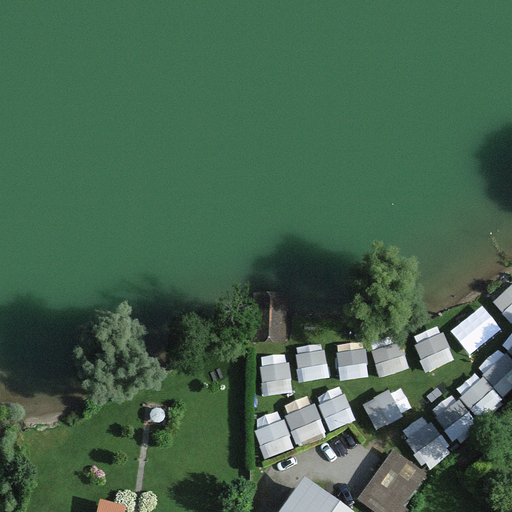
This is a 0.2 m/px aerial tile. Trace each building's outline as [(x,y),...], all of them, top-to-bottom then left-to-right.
[(511,283),(494,301),(511,319),(511,283)] [(428,370),(456,359),(445,332),(416,344),(428,370)] [(326,341),(297,345),(302,381),(331,377),(326,341)] [(375,348),(380,374),(409,369),(405,343),(375,348)] [(511,356),(503,347),(457,389),(485,419),(511,393),(511,356)] [(342,379),(369,376),(366,349),(339,352),(342,379)] [(290,361),(261,365),(265,395),(295,391),(290,361)] [(333,429),(358,418),(343,384),(318,395),(333,429)] [(378,428),(415,408),(402,384),(365,403),(378,428)] [(453,393),(433,411),(461,441),(481,423),(453,393)] [(300,444),(328,433),(312,394),(284,406),(300,444)] [(282,408),(253,419),(267,457),(296,447),(282,408)] [(402,431),(430,468),(454,449),(426,413),(402,431)] [(405,511),(427,478),(392,456),(364,502),(381,511),(405,511)] [(350,511),(310,482),(288,511),(350,511)] [(122,511),(124,505),(100,501),(98,511),(122,511)]
